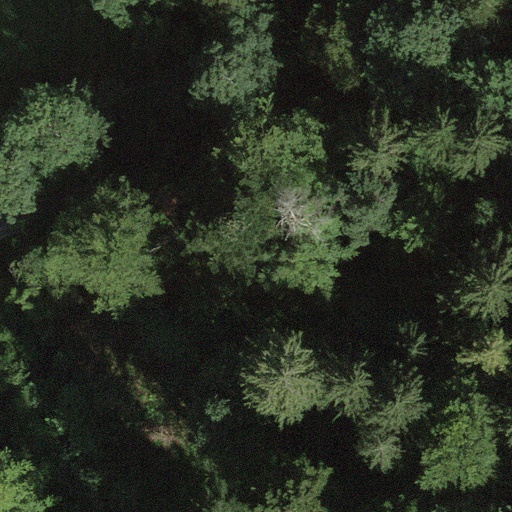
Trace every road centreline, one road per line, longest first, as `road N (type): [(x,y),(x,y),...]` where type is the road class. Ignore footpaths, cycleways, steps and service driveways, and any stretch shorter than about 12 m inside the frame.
road 1 (track): [(511,100),(0,216)]
road 2 (track): [(331,0),(0,168)]
